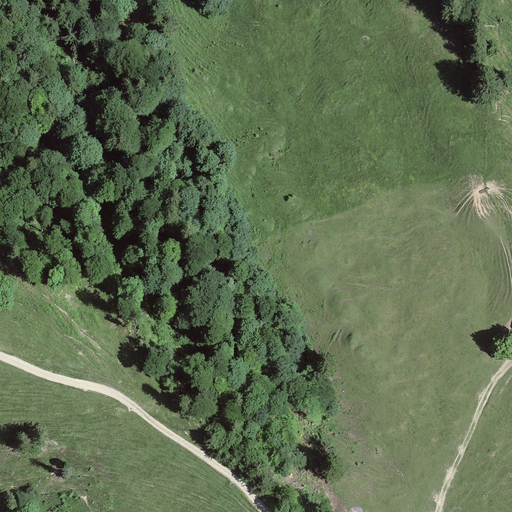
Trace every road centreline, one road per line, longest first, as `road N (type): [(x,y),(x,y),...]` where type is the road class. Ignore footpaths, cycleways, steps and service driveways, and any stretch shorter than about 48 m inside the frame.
road 1 (track): [(0,355),(127,403),(248,490),(266,511)]
road 2 (track): [(441,511),(511,338)]
